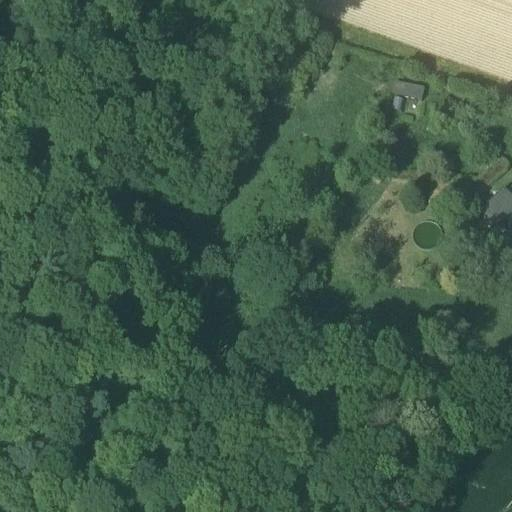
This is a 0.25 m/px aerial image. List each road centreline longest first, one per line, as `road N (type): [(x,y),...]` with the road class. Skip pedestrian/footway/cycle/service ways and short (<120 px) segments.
road 1 (track): [(180,511),(106,200),(81,153),(0,158)]
road 2 (unclassified): [(427,511),(511,399)]
